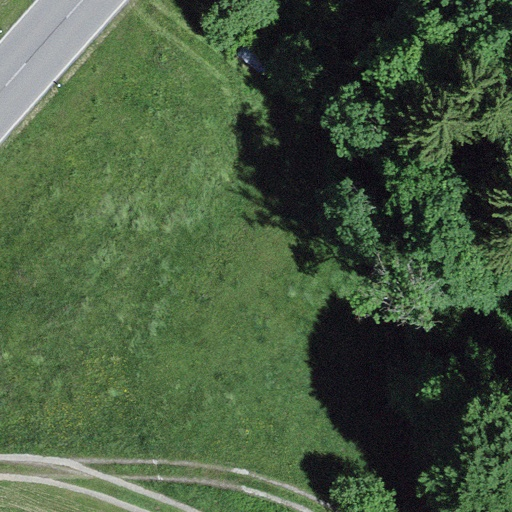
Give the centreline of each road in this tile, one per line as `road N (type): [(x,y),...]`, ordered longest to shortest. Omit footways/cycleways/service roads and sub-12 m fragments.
road 1 (track): [(335,511),(270,487),(164,471),(103,466),(58,475)]
road 2 (secondary): [(85,0),(0,95)]
